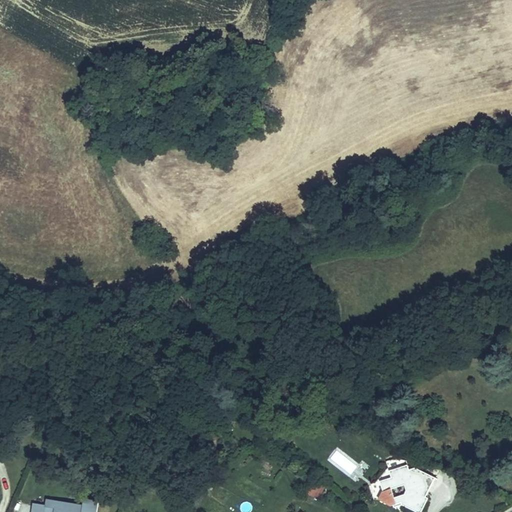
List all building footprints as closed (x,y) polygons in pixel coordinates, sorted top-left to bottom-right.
[(226,438),(231,441),(236,435),(232,431),(226,438)] [(376,471),(378,476),(366,480),(369,490),(365,498),(377,505),(387,501),(388,504),(406,511),(414,496),(412,495),(421,476),(403,467),(396,469),(393,462),(385,465),(386,468),(376,471)] [(304,478),(290,477),(288,488),(303,490),(304,478)] [(319,485),(313,494),(319,497),(324,488),(319,485)] [(47,502),(34,500),(31,511),(98,511),(101,497),(84,495),(83,501),(48,495),(47,502)] [(241,508),(245,511),(248,511),(253,507),(247,501),(241,508)]
